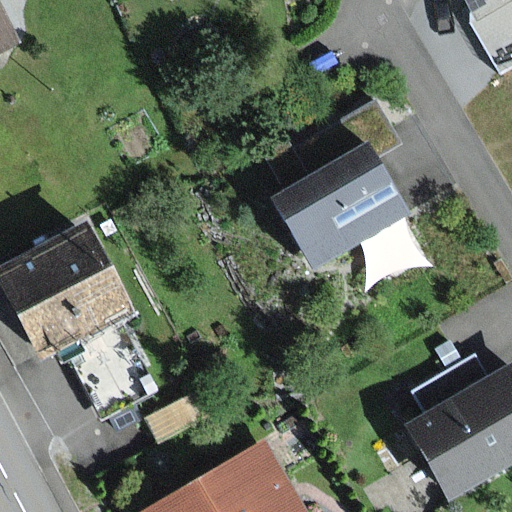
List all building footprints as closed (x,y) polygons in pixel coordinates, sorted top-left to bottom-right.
[(511,0),(445,0),(473,39),(511,11),(511,0)] [(0,34),(0,68),(14,61),(0,34)] [(341,114),(242,167),(301,277),(400,224),(341,114)] [(69,229),(0,263),(0,289),(39,367),(118,327),(69,229)] [(511,357),(395,410),(441,511),(445,511),(511,482),(511,357)] [(305,511),(273,452),(162,511),(305,511)]
